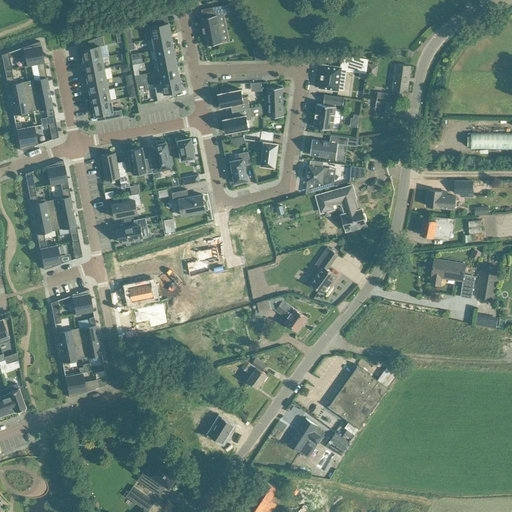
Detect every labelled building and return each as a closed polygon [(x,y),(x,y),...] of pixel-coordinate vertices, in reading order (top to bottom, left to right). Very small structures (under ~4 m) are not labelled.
[(222,42),(217,15),(230,13),(228,4),(212,7),(214,15),(201,18),(206,45),(222,42)] [(151,27),(153,38),(172,34),(171,34),(169,24),(169,23),(164,24),(162,16),(146,22),(147,28),(151,27)] [(130,26),(124,28),(127,43),(133,42),(130,26)] [(153,38),(156,49),(174,46),(172,34),(153,38)] [(84,60),(84,61),(102,57),(100,46),(105,45),(103,35),(88,41),(90,48),(82,49),(82,50),(83,50),(85,60),(84,60)] [(40,41),(23,47),(26,66),(37,64),(37,63),(44,62),(40,41)] [(156,49),(158,60),(175,56),(173,46),(174,46),(156,49)] [(261,47),(253,48),(255,56),(255,60),(267,58),(266,54),(262,54),(261,47)] [(9,52),(2,54),(5,70),(11,68),(11,69),(12,68),(9,52)] [(158,60),(160,70),(178,67),(178,66),(175,56),(158,60)] [(84,61),(86,72),(105,69),(102,57),(84,61)] [(346,90),(348,75),(360,76),(361,71),(366,71),(367,57),(342,57),(342,67),(323,64),(319,88),(338,91),(343,89),(346,90)] [(411,66),(401,65),(396,64),(393,90),(407,92),(411,66)] [(40,78),(27,81),(30,96),(50,92),(45,66),(38,67),(40,78)] [(160,70),(162,82),(180,78),(178,67),(160,70)] [(11,68),(5,70),(6,76),(13,75),(11,69),(11,68)] [(87,72),(89,82),(107,79),(105,69),(86,72),(87,72)] [(133,74),(126,75),(128,85),(134,84),(135,84),(133,74)] [(13,75),(6,76),(10,99),(30,96),(27,81),(14,83),(13,75)] [(180,78),(162,82),(155,83),(158,101),(171,98),(170,92),(183,90),(182,89),(180,79),(180,78)] [(90,92),(91,92),(109,89),(107,79),(89,82),(91,92),(90,92)] [(128,85),(127,85),(129,96),(136,95),(134,84),(128,85)] [(283,87),(267,88),(268,117),(284,116),(284,115),(285,115),(285,106),(283,107),(283,87)] [(91,92),(93,104),(111,100),(109,89),(91,92)] [(236,104),(237,110),(250,108),(247,97),(243,97),(241,89),(219,94),(221,107),(236,104)] [(50,92),(30,96),(33,110),(47,108),(53,107),(50,92)] [(393,94),(377,92),(376,101),(392,103),(393,94)] [(333,129),(337,104),(343,105),(344,97),(324,95),(323,103),(324,103),(324,105),(317,104),(314,126),(333,129)] [(30,96),(10,99),(13,114),(14,114),(20,113),(21,117),(28,115),(27,112),(33,110),(30,96)] [(111,100),(93,104),(95,115),(105,113),(106,119),(123,116),(122,109),(113,111),(111,100)] [(48,116),(40,118),(41,124),(48,123),(55,121),(54,115),(53,107),(47,108),(48,116)] [(252,119),(250,108),(237,110),(238,116),(224,119),(226,132),(249,128),(247,120),(252,119)] [(55,121),(48,123),(51,139),(58,137),(55,121)] [(37,144),(34,125),(21,128),(16,128),(20,150),(37,144)] [(262,131),(260,141),(264,142),(261,165),(262,165),(274,167),(275,167),(275,166),(276,157),(276,156),(276,154),(277,154),(278,144),(278,143),(277,143),(272,143),(274,132),(263,131),(262,131)] [(471,148),(511,148),(511,132),(471,132),(471,148)] [(336,158),(338,143),(347,145),(348,137),(331,135),(330,141),(312,139),(310,154),(336,158)] [(191,138),(178,140),(182,160),(195,157),(191,138)] [(151,157),(150,157),(153,172),(154,177),(161,176),(159,170),(171,167),(167,142),(154,145),(157,160),(152,161),(151,157)] [(130,156),(125,158),(125,161),(128,174),(134,173),(146,171),(147,174),(153,172),(150,157),(149,157),(150,158),(144,159),(142,147),(129,150),(130,156)] [(240,159),(231,161),(235,182),(236,182),(236,184),(243,183),(243,181),(248,180),(245,166),(251,164),(248,151),(239,153),(240,159)] [(115,152),(101,155),(106,180),(120,177),(122,188),(130,186),(128,174),(125,161),(117,162),(115,152)] [(63,160),(46,166),(50,185),(60,183),(67,182),(67,181),(63,160)] [(335,177),(336,169),(329,168),(309,165),(306,181),(307,181),(318,183),(317,190),(334,185),(335,177)] [(358,167),(358,179),(361,178),(366,176),(365,168),(358,167)] [(32,171),(25,173),(28,189),(29,189),(35,187),(36,187),(32,171)] [(199,174),(187,176),(188,183),(200,181),(199,174)] [(474,180),(454,180),(454,194),(460,194),(460,197),(474,197),(474,180)] [(63,197),(50,200),(53,215),(73,211),(68,187),(67,181),(67,182),(60,183),(61,188),(63,197)] [(138,185),(130,186),(132,195),(139,193),(140,193),(138,185)] [(346,231),(366,225),(362,209),(358,210),(354,198),(355,198),(352,186),(317,195),(320,208),(322,213),(334,210),(333,204),(338,202),(343,205),(345,214),(342,215),(346,231)] [(29,189),(28,189),(29,196),(34,219),(53,215),(50,200),(45,201),(44,199),(37,200),(36,194),(35,187),(29,189)] [(187,189),(172,192),(173,200),(179,199),(182,216),(206,211),(206,209),(208,208),(207,203),(204,203),(203,194),(189,197),(187,189)] [(441,191),(439,191),(429,190),(427,205),(437,206),(439,207),(455,209),(456,199),(457,195),(447,194),(447,192),(441,191)] [(122,202),(113,204),(116,218),(138,213),(136,205),(141,204),(139,193),(132,195),(129,195),(130,200),(128,201),(127,201),(123,202),(122,202)] [(488,206),(475,207),(475,215),(489,214),(488,206)] [(73,211),(53,215),(56,229),(57,229),(69,227),(72,242),(78,240),(79,240),(78,234),(73,211)] [(53,215),(34,219),(38,241),(40,248),(46,247),(43,232),(56,229),(53,215)] [(424,218),(420,234),(433,237),(433,236),(444,238),(445,230),(453,231),(455,218),(435,216),(434,220),(424,218)] [(118,232),(117,233),(118,239),(120,238),(121,242),(130,241),(129,239),(134,238),(134,240),(135,242),(143,241),(142,237),(149,235),(146,217),(134,220),(135,225),(135,226),(132,227),(132,226),(126,227),(127,228),(119,229),(118,229),(118,232)] [(488,217),(476,217),(475,227),(488,227),(488,217)] [(173,219),(164,220),(167,232),(175,231),(173,219)] [(475,234),(465,235),(466,244),(476,243),(475,234)] [(72,242),(71,242),(75,258),(82,256),(79,240),(78,240),(72,242)] [(40,248),(44,269),(61,263),(57,244),(46,247),(40,248)] [(198,260),(187,262),(190,277),(210,271),(209,263),(220,261),(217,247),(196,251),(198,260)] [(333,280),(334,281),(337,276),(328,269),(338,254),(328,247),(315,264),(316,265),(306,280),(323,293),(333,280)] [(466,264),(444,260),(434,258),(431,276),(432,276),(430,284),(440,285),(441,285),(442,277),(463,281),(460,296),(471,298),(475,276),(464,274),(466,264)] [(154,275),(152,262),(127,267),(130,279),(141,276),(143,285),(159,282),(158,274),(154,275)] [(499,268),(481,265),(476,298),(494,300),(499,268)] [(211,274),(199,277),(202,288),(212,286),(212,284),(213,284),(211,274)] [(229,281),(212,284),(216,306),(244,300),(241,285),(230,287),(229,281)] [(154,296),(151,283),(130,288),(132,301),(154,296)] [(93,311),(88,289),(71,295),(75,314),(93,311)] [(284,299),(281,296),(269,300),(268,299),(257,303),(259,312),(270,309),(276,309),(286,316),(288,314),(289,315),(285,322),(290,325),(298,331),(307,318),(299,312),(283,300),(284,299)] [(50,302),(53,318),(54,318),(59,317),(61,316),(58,300),(50,302)] [(156,305),(134,310),(137,323),(150,320),(151,327),(167,323),(165,315),(158,316),(156,305)] [(2,319),(0,319),(0,343),(9,340),(2,319)] [(98,339),(95,324),(76,328),(79,343),(98,339)] [(79,343),(76,328),(56,332),(59,347),(79,343)] [(101,354),(98,339),(79,343),(82,358),(101,354)] [(76,361),(76,359),(82,358),(79,343),(59,347),(62,364),(76,361)] [(238,345),(227,349),(229,354),(240,351),(238,345)] [(266,365),(258,359),(256,358),(252,364),(247,360),(242,367),(247,371),(248,370),(252,373),(248,380),(258,387),(267,374),(262,371),(266,365)] [(367,372),(357,364),(357,365),(358,366),(330,406),(328,405),(328,406),(337,413),(338,412),(359,428),(388,387),(367,372)] [(99,386),(98,379),(84,381),(82,372),(65,375),(69,397),(99,386)] [(106,377),(98,379),(99,386),(108,383),(106,377)] [(6,387),(7,388),(14,409),(15,411),(25,407),(16,383),(6,387)] [(7,388),(0,390),(0,400),(4,413),(14,409),(7,388)] [(288,444),(297,449),(309,457),(325,432),(318,428),(316,427),(317,426),(305,418),(302,423),(288,444)] [(223,419),(209,437),(224,447),(237,429),(223,419)] [(350,431),(356,435),(360,429),(354,425),(350,431)] [(186,437),(181,431),(177,434),(175,431),(168,436),(182,453),(189,448),(182,440),(186,437)] [(341,454),(349,443),(336,433),(328,444),(341,454)] [(162,461),(153,474),(146,469),(138,479),(151,489),(158,479),(169,486),(174,479),(175,480),(179,475),(178,474),(179,472),(162,461)] [(334,466),(331,472),(335,475),(339,468),(334,466)] [(278,489),(273,485),(265,480),(243,511),(270,511),(276,504),(270,500),(278,489)] [(140,505),(147,495),(134,485),(126,496),(140,505)]
